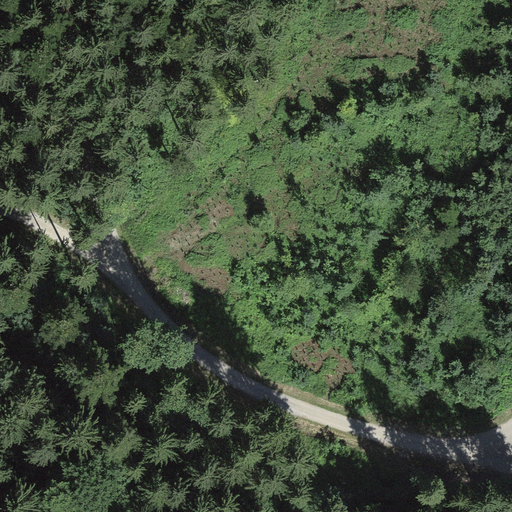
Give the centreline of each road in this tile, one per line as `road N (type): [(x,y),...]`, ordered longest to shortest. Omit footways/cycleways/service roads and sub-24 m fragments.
road 1 (track): [(511,477),(328,427),(227,373),(133,296),(31,232),(0,226)]
road 2 (track): [(0,52),(46,97),(90,171),(133,296)]
